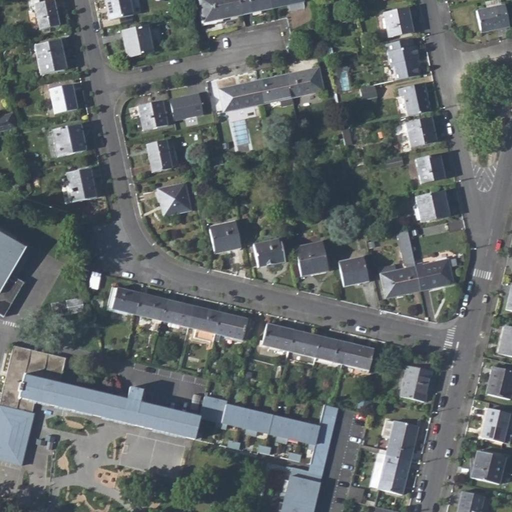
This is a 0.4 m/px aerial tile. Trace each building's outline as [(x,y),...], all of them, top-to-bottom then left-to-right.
[(49,0),(34,3),(36,11),(40,27),(40,29),(59,25),(53,0),(49,0)] [(133,17),(129,0),(108,0),(105,1),(109,22),(133,17)] [(199,0),(204,23),(244,15),(240,0),(199,0)] [(240,0),(244,15),(273,8),(271,0),(240,0)] [(271,0),(273,8),(304,1),(303,0),(271,0)] [(383,12),(389,36),(410,32),(408,20),(411,19),(408,7),(383,12)] [(473,10),(478,32),(506,26),(502,7),(489,9),(489,7),(473,10)] [(33,28),(40,27),(36,11),(30,12),(33,28)] [(122,33),(127,58),(153,53),(148,27),(122,33)] [(395,70),(398,83),(422,78),(420,68),(418,69),(417,62),(421,61),(418,49),(416,49),(413,38),(387,44),(391,64),(395,70)] [(35,44),(42,73),(66,68),(60,39),(35,44)] [(287,74),(292,98),(324,91),(319,67),(287,74)] [(258,80),(263,104),(292,98),(287,74),(258,80)] [(219,89),(224,112),(263,104),(258,80),(219,89)] [(50,88),(56,112),(77,108),(72,83),(50,88)] [(404,95),(409,116),(430,112),(425,84),(399,89),(401,96),(404,95)] [(362,90),(364,103),(378,99),(376,87),(362,90)] [(199,93),(170,99),(174,121),(204,115),(199,93)] [(138,106),(143,131),(168,125),(163,101),(138,106)] [(0,134),(18,130),(14,115),(0,118),(0,134)] [(437,142),(432,119),(407,124),(409,133),(409,134),(412,148),(437,142)] [(53,129),(59,156),(86,150),(80,124),(53,129)] [(409,133),(407,124),(397,126),(399,135),(409,133)] [(351,146),(348,129),(343,130),(345,138),(347,147),(351,146)] [(147,145),(154,173),(173,168),(172,166),(178,165),(174,146),(168,147),(166,140),(147,145)] [(417,160),(422,184),(445,179),(440,155),(417,160)] [(387,160),(388,168),(404,165),(403,157),(387,160)] [(215,166),(224,164),(222,158),(214,160),(215,166)] [(73,198),(73,201),(96,197),(90,168),(67,172),(69,180),(61,182),(65,199),(73,198)] [(157,189),(163,217),(189,211),(184,184),(157,189)] [(418,198),(423,222),(451,216),(445,192),(418,198)] [(210,228),(215,250),(231,246),(231,249),(242,247),(236,219),(225,222),(226,225),(210,228)] [(29,242),(0,224),(0,319),(1,319),(21,285),(14,281),(8,277),(29,242)] [(407,266),(394,269),(393,263),(379,266),(385,297),(421,289),(416,264),(409,232),(400,234),(407,266)] [(29,242),(8,277),(14,281),(36,246),(29,242)] [(257,248),(262,269),(289,263),(285,243),(257,248)] [(297,252),(302,275),(328,270),(323,246),(297,252)] [(339,262),(346,293),(369,288),(363,257),(339,262)] [(416,264),(421,289),(455,282),(450,259),(425,265),(424,263),(416,264)] [(107,308),(134,315),(139,294),(112,287),(107,308)] [(134,315),(161,321),(167,300),(139,294),(134,315)] [(82,297),(52,303),(53,311),(68,308),(70,315),(85,312),(82,297)] [(161,321),(188,328),(193,307),(167,300),(161,321)] [(194,338),(213,342),(215,334),(220,313),(193,307),(188,328),(196,329),(194,338)] [(220,313),(215,334),(242,340),(247,319),(220,313)] [(262,345),(288,352),(293,331),(267,324),(262,345)] [(511,329),(504,327),(497,353),(511,357),(511,329)] [(288,352),(316,358),(321,337),(293,331),(288,352)] [(316,358),(342,364),(347,344),(321,337),(316,358)] [(342,364),(369,371),(374,350),(347,344),(342,364)] [(34,402),(193,439),(195,433),(199,416),(139,402),(142,391),(129,388),(127,399),(59,383),(65,358),(13,345),(0,398),(0,461),(21,467),(33,415),(31,415),(34,402)] [(399,396),(424,402),(431,372),(407,366),(399,396)] [(487,396),(509,401),(511,387),(511,373),(491,369),(489,380),(491,380),(487,396)] [(325,406),(319,427),(225,405),(226,401),(204,396),(198,417),(216,421),(215,426),(225,428),(226,424),(246,429),(245,433),(256,436),(257,431),(277,436),(276,441),(287,443),(288,439),(310,444),(309,448),(314,450),(311,464),(324,468),(338,409),(325,406)] [(483,440),(502,444),(504,435),(508,416),(487,411),(483,429),(485,430),(483,440)] [(385,456),(410,462),(418,427),(393,421),(393,423),(387,422),(383,438),(389,440),(385,456)] [(227,447),(238,450),(239,444),(228,441),(227,447)] [(258,452),(269,455),(271,449),(260,447),(258,452)] [(383,467),(377,490),(401,496),(410,462),(385,456),(377,454),(374,464),(383,467)] [(473,480),(499,486),(504,460),(476,454),(474,465),(476,466),(473,480)] [(321,475),(324,468),(311,464),(309,472),(321,475)] [(312,511),(321,475),(309,472),(287,467),(286,473),(291,474),(286,494),(281,493),(279,498),(285,500),(281,511),(312,511)] [(347,499),(361,503),(363,492),(350,489),(347,499)] [(459,511),(482,511),(485,500),(463,495),(459,511)]
